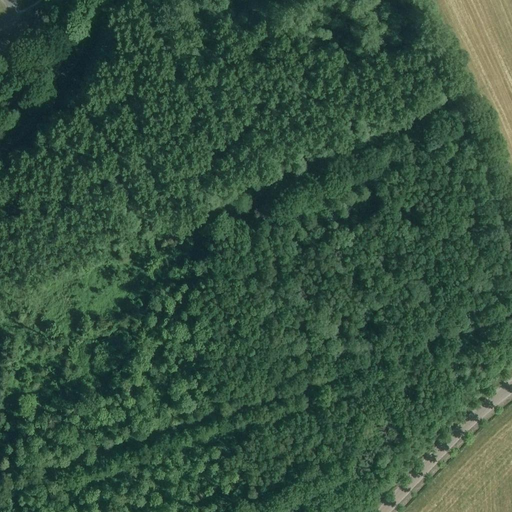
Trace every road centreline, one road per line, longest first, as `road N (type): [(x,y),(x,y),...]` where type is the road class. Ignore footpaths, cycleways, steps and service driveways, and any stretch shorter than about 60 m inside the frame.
road 1 (track): [(5,491),(511,312)]
road 2 (track): [(455,108),(179,227),(136,200),(112,143),(55,78)]
road 3 (track): [(511,210),(471,116),(449,105),(402,0)]
road 4 (tertiary): [(383,511),(511,388)]
